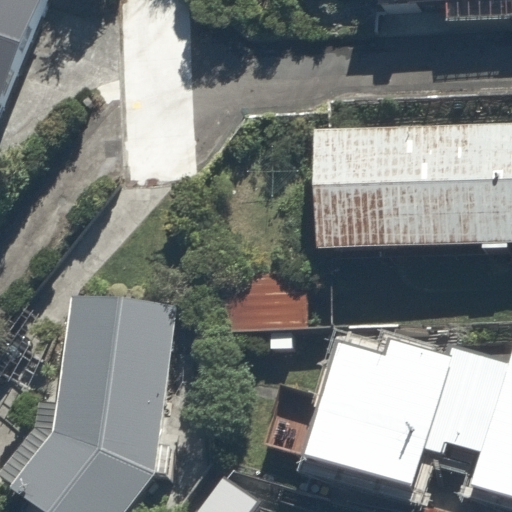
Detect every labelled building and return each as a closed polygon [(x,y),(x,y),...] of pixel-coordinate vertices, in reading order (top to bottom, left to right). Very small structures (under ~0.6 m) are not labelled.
[(0,0),(0,113),(33,127),(81,0),(0,0)] [(511,0),(405,0),(406,11),(511,9),(511,0)] [(511,133),(338,141),(344,269),(511,261),(511,133)] [(161,511),(181,486),(197,311),(86,300),(76,414),(18,492),(44,511),(161,511)] [(404,366),(356,353),(341,414),(294,402),(279,464),(436,503),(446,462),(499,475),(491,504),(511,509),(511,363),(411,338),(404,366)] [(281,511),(283,510),(236,480),(215,511),(281,511)]
